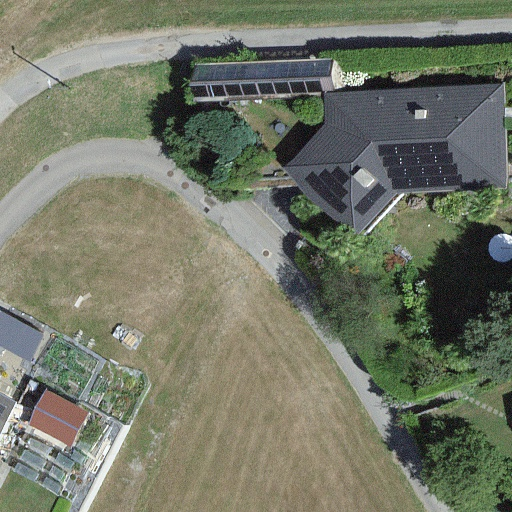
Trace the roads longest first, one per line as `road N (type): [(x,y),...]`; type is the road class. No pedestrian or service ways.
road 1 (residential): [(445,511),(290,277),(187,183),(142,162),(87,159),(39,181),(0,222)]
road 2 (residential): [(511,31),(120,52),(51,69),(0,101)]
